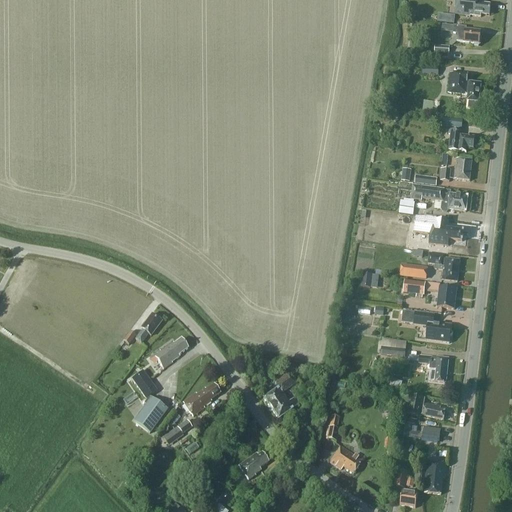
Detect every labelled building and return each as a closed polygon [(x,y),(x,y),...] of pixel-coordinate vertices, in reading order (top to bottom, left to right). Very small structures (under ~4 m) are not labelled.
[(481,15),(489,16),(491,5),(479,4),(479,0),(456,0),(454,15),(481,18),(481,15)] [(438,14),(437,22),(445,23),(446,15),(438,14)] [(464,43),(479,45),(480,33),(466,31),(466,28),(454,27),(453,34),(458,34),(457,42),(464,43)] [(438,68),(422,67),(422,76),(438,76),(438,68)] [(478,104),(479,104),(481,85),(467,83),(468,75),(450,73),(448,93),(468,96),(467,102),(469,102),(468,109),(478,111),(478,104)] [(463,121),(440,119),(440,125),(462,127),(463,121)] [(449,135),(451,135),(449,151),(466,153),(467,149),(473,150),(475,138),(460,136),(461,131),(449,130),(449,135)] [(469,182),(471,171),(472,161),(457,159),(454,180),(469,182)] [(410,183),(411,170),(403,169),(401,182),(410,183)] [(439,181),(449,182),(450,170),(441,169),(439,181)] [(437,179),(415,176),(414,185),(436,187),(437,179)] [(466,213),(468,197),(450,195),(451,192),(413,187),(411,200),(422,202),(422,200),(434,202),(433,210),(441,211),(442,213),(447,213),(449,211),(466,213)] [(366,212),(360,211),(357,225),(364,227),(366,212)] [(449,241),(462,242),(463,232),(447,230),(448,222),(416,218),(414,233),(430,235),(429,244),(448,247),(449,241)] [(444,266),(442,266),(443,255),(429,254),(428,265),(434,265),(434,270),(443,271),(442,281),(457,283),(460,261),(445,259),(444,266)] [(426,269),(402,266),(400,277),(425,280),(426,269)] [(374,276),(363,275),(361,288),(372,289),(374,276)] [(425,284),(404,281),(403,294),(423,296),(424,291),(438,293),(439,285),(425,283),(425,284)] [(439,308),(454,310),(456,290),(441,288),(439,308)] [(384,309),(376,308),(375,316),(383,317),(384,309)] [(450,343),(452,326),(434,324),(435,316),(403,312),(401,323),(413,325),(427,326),(425,340),(450,343)] [(161,322),(152,315),(141,329),(142,330),(135,340),(141,344),(148,335),(151,337),(161,322)] [(136,336),(130,332),(123,342),(129,346),(136,336)] [(162,349),(153,356),(163,370),(172,363),(172,362),(179,357),(179,355),(188,349),(181,339),(174,344),(173,343),(163,350),(162,349)] [(406,349),(381,347),(380,355),(405,358),(406,349)] [(419,356),(419,357),(419,360),(419,361),(418,363),(418,364),(431,365),(430,371),(429,382),(434,383),(446,384),(448,360),(437,358),(432,358),(431,358),(419,356)] [(131,380),(146,400),(144,403),(146,405),(133,422),(149,434),(167,410),(149,397),(157,391),(143,372),(131,380)] [(293,399),(288,402),(282,393),(295,384),(288,375),(275,384),(278,389),(263,400),(278,420),(293,409),(298,406),(293,399)] [(401,389),(403,382),(391,380),(389,386),(401,389)] [(220,394),(214,385),(206,391),(205,389),(197,395),(196,394),(183,403),(193,417),(204,409),(204,407),(211,402),(210,401),(220,394)] [(422,417),(444,421),(445,411),(440,410),(441,408),(424,404),(425,399),(411,397),(407,415),(422,418),(422,417)] [(326,440),(336,442),(339,430),(336,429),(338,418),(332,417),(330,428),(329,428),(326,440)] [(169,447),(183,436),(182,435),(192,428),(187,421),(163,438),(169,447)] [(422,440),(438,443),(440,431),(424,428),(422,440)] [(393,450),(395,441),(385,439),(384,449),(393,450)] [(188,449),(191,454),(200,448),(197,444),(188,449)] [(343,468),(353,475),(362,462),(340,447),(330,463),(341,471),(343,468)] [(268,463),(262,453),(258,456),(256,454),(238,467),(248,481),(255,476),(255,475),(261,471),(259,469),(268,463)] [(443,479),(445,479),(446,465),(427,463),(425,484),(426,484),(425,494),(441,496),(443,479)] [(397,486),(404,487),(405,477),(398,476),(397,486)] [(400,506),(415,509),(418,493),(402,491),(400,506)]
